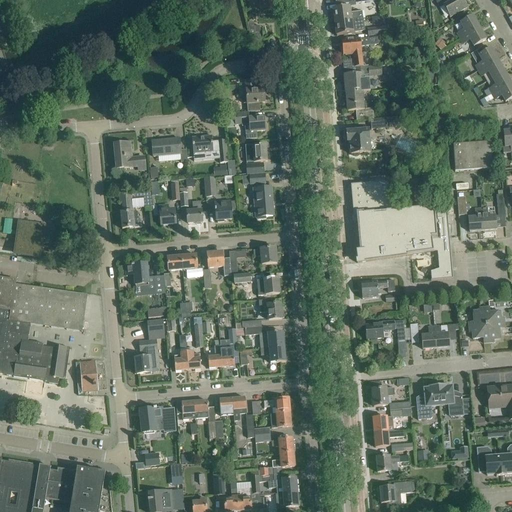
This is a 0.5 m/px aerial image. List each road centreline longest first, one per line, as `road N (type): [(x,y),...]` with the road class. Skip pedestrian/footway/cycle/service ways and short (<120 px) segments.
road 1 (tertiary): [(345,511),(304,54)]
road 2 (residential): [(342,273),(322,53)]
road 3 (residential): [(93,126),(172,120),(219,71),(280,57)]
road 4 (unclassified): [(105,252),(296,235)]
road 5 (unclassified): [(119,397),(308,383)]
road 6 (residential): [(296,235),(280,57)]
road 7 (residential): [(511,361),(351,376)]
road 8 (residential): [(308,383),(296,235)]
road 9 (unclassified): [(119,397),(105,252)]
road 10 (residential): [(363,511),(351,376)]
road 11 (residential): [(320,511),(308,383)]
road 12 (residential): [(0,439),(125,459)]
road 13 (unclassified): [(105,252),(93,126)]
